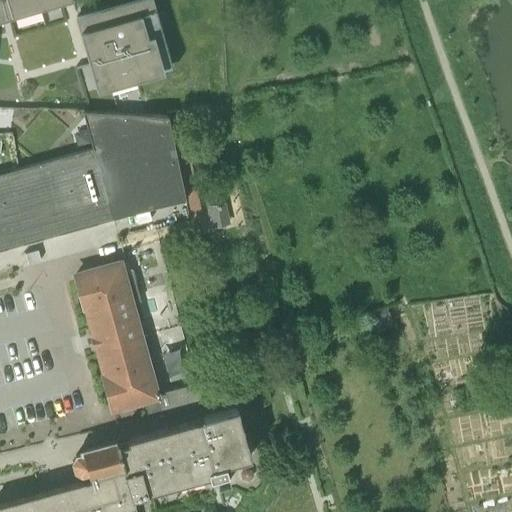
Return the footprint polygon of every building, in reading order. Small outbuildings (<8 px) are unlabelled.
[(0,0),(0,20),(71,0),(0,0)] [(131,0),(77,16),(81,29),(79,30),(89,62),(76,66),(76,68),(91,63),(99,90),(169,69),(148,0),(131,0)] [(0,249),(185,198),(178,161),(172,135),(168,115),(84,111),(94,146),(0,172),(0,249)] [(89,142),(87,129),(74,132),(76,144),(89,142)] [(178,161),(190,158),(185,133),(172,135),(178,161)] [(227,203),(232,222),(246,218),(241,200),(240,200),(238,191),(226,194),(228,202),(227,203)] [(37,248),(25,252),(26,258),(28,263),(41,259),(37,248)] [(121,270),(119,262),(75,274),(84,307),(86,306),(104,374),(103,374),(112,407),(144,398),(148,416),(202,402),(196,382),(162,391),(151,353),(152,353),(147,334),(140,335),(136,320),(143,318),(138,300),(140,300),(131,268),(121,270)] [(0,511),(106,511),(135,504),(133,495),(210,474),(213,485),(230,481),(225,463),(250,456),(237,407),(202,416),(202,415),(200,416),(200,417),(126,437),(127,441),(118,443),(117,439),(115,439),(115,440),(81,449),(82,452),(76,454),(72,460),(75,469),(82,474),(89,472),(91,479),(85,481),(85,480),(0,502),(0,511)]
